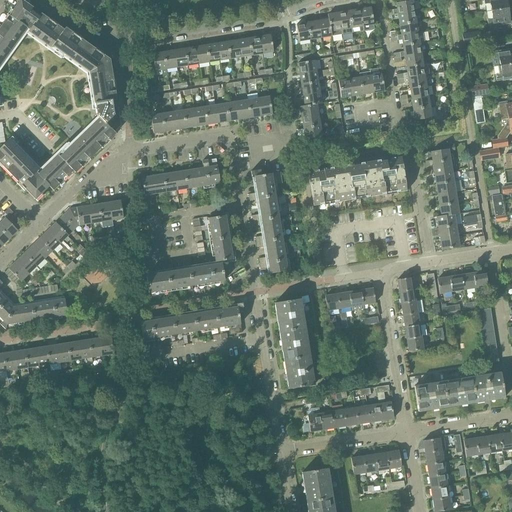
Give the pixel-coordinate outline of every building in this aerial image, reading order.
[(89,72),(91,84),(96,116),(99,118),(60,156),(58,155),(36,176),(34,174),(38,170),(8,140),(0,148),(0,160),(8,168),(6,170),(18,182),(20,180),(23,183),(21,185),(35,199),(40,193),(42,195),(50,187),(54,191),(60,185),(58,183),(66,175),(68,177),(74,171),(76,173),(82,167),(80,165),(88,158),(90,160),(102,148),(100,146),(107,138),(109,140),(115,134),(110,128),(115,123),(111,101),(116,100),(115,91),(112,92),(110,81),(113,80),(109,60),(104,55),(102,58),(93,51),(95,49),(81,39),(80,42),(71,35),(72,33),(65,28),(64,30),(57,25),(56,27),(47,21),(48,19),(41,14),(39,17),(30,11),(33,8),(27,3),(26,5),(21,1),(21,0),(19,0),(9,16),(11,17),(8,21),(6,19),(0,27),(0,65),(27,29),(29,30),(28,32),(51,48),(52,46),(89,72)] [(387,16),(394,15),(398,14),(415,12),(413,0),(396,3),(397,9),(386,11),(387,16)] [(490,4),(491,12),(509,9),(507,1),(506,1),(505,0),(484,0),(485,5),(490,4)] [(360,9),(363,26),(362,26),(363,31),(374,30),(373,25),(371,7),(360,9)] [(360,9),(349,11),(352,28),(359,27),(360,32),(363,31),(362,26),(363,26),(360,9)] [(510,17),(509,9),(491,12),(492,19),(487,20),(488,25),(493,24),(493,26),(506,24),(506,20),(509,20),(509,17),(510,17)] [(349,11),(338,13),(341,30),(352,28),(349,11)] [(399,25),(417,22),(415,12),(398,14),(394,15),(394,19),(398,19),(399,25)] [(342,35),(341,30),(338,13),(327,15),(328,19),(329,19),(330,32),(331,31),(332,36),(332,37),(342,35)] [(328,19),(318,21),(321,38),(332,36),(331,31),(330,32),(329,19),(328,19)] [(310,40),(321,38),(318,21),(307,23),(310,40)] [(418,33),(417,22),(399,25),(401,36),(418,33)] [(299,42),(310,40),(307,23),(296,24),(299,42)] [(397,36),(391,37),(391,42),(402,40),(403,47),(420,44),(425,43),(423,32),(418,33),(401,36),(397,36)] [(463,45),(474,43),(480,42),(478,32),(462,35),(463,45)] [(270,35),(259,37),(262,54),(273,52),(270,35)] [(262,54),(259,37),(249,38),(252,55),(262,54)] [(249,38),(238,40),(241,57),(252,55),(249,38)] [(241,57),(238,40),(228,42),(230,59),(241,57)] [(228,42),(217,44),(220,60),(230,59),(228,42)] [(474,43),(463,45),(465,52),(475,50),(474,43)] [(217,44),(206,45),(209,62),(220,60),(217,44)] [(401,57),(405,57),(422,54),(420,44),(403,47),(404,52),(400,53),(401,57)] [(206,45),(195,47),(198,64),(209,62),(206,45)] [(192,48),(185,49),(188,66),(198,64),(195,47),(192,48)] [(178,67),(188,66),(185,49),(175,50),(178,67)] [(167,69),(178,67),(175,50),(164,52),(167,69)] [(500,67),(500,66),(511,64),(511,52),(509,53),(509,52),(503,53),(503,51),(498,52),(498,54),(492,55),(494,68),(500,67)] [(166,69),(167,69),(164,52),(153,54),(155,71),(162,70),(163,77),(167,76),(166,69)] [(405,57),(406,67),(424,65),(422,54),(405,57)] [(297,63),(299,75),(316,72),(315,60),(297,63)] [(396,75),(397,80),(404,79),(408,78),(425,76),(430,75),(428,64),(424,65),(406,67),(407,73),(396,75)] [(511,64),(500,66),(500,67),(501,74),(496,75),(497,82),(508,80),(508,77),(511,76),(511,64)] [(370,70),(370,76),(371,76),(373,93),(384,91),(381,74),(380,68),(370,70)] [(299,75),(301,85),(318,82),(316,72),(299,75)] [(370,76),(360,77),(363,94),(373,93),(371,76),(370,76)] [(427,86),(425,76),(408,78),(404,79),(397,80),(398,84),(409,83),(410,89),(427,86)] [(352,96),(363,94),(360,77),(349,79),(352,96)] [(341,98),(352,96),(349,79),(338,81),(341,98)] [(320,93),(318,82),(301,85),(303,96),(320,93)] [(487,84),(470,87),(472,97),(489,95),(487,84)] [(429,97),(427,86),(410,89),(411,99),(429,97)] [(322,104),(320,93),(303,96),(304,106),(305,107),(317,105),(322,104)] [(432,96),(429,97),(411,99),(413,110),(430,107),(429,98),(432,98),(432,96)] [(484,123),(480,96),(472,98),(476,124),(484,123)] [(269,97),(258,98),(261,116),(272,114),(269,97)] [(250,118),(261,116),(258,98),(247,100),(250,118)] [(239,120),(250,118),(247,100),(236,102),(239,120)] [(229,121),(239,120),(236,102),(226,103),(229,121)] [(218,123),(229,121),(226,103),(215,105),(218,123)] [(502,120),(506,120),(511,118),(511,104),(506,105),(506,106),(500,107),(502,120)] [(207,125),(218,123),(215,105),(204,107),(207,125)] [(319,115),(317,105),(305,107),(304,106),(299,107),(301,118),(319,115)] [(197,126),(207,125),(204,107),(194,109),(197,126)] [(433,123),(430,107),(413,110),(415,121),(425,119),(426,124),(433,123)] [(186,128),(197,126),(194,109),(183,110),(186,128)] [(186,128),(183,110),(172,112),(175,130),(186,128)] [(164,132),(175,130),(172,112),(162,114),(164,132)] [(164,132),(162,114),(150,116),(153,133),(164,132)] [(320,126),(319,115),(301,118),(303,128),(320,126)] [(444,115),(442,118),(443,123),(451,122),(450,115),(444,115)] [(511,118),(506,120),(506,124),(497,134),(498,140),(492,140),(493,149),(507,146),(506,137),(510,133),(511,133),(511,134),(511,133),(511,118)] [(320,126),(303,128),(305,139),(322,136),(320,126)] [(455,150),(454,145),(436,148),(436,150),(424,152),(426,167),(433,165),(435,174),(452,171),(449,151),(455,150)] [(480,160),(486,159),(486,157),(499,155),(498,148),(479,151),(480,160)] [(503,165),(504,171),(511,169),(511,156),(511,154),(504,155),(506,165),(503,165)] [(380,161),(370,162),(376,196),(407,191),(406,189),(401,157),(386,160),(380,161)] [(204,168),(195,170),(198,187),(224,184),(222,171),(219,171),(217,159),(202,161),(204,168)] [(339,167),(345,201),(376,196),(370,162),(355,165),(349,166),(339,167)] [(313,206),(345,201),(339,167),(330,169),(324,169),(308,172),(313,206)] [(195,170),(185,171),(188,189),(198,187),(195,170)] [(288,271),(286,260),(274,185),(282,184),(281,172),(261,175),(260,170),(251,172),(252,178),(254,177),(257,193),(248,194),(250,205),(259,204),(261,215),(252,216),(254,227),(262,225),(264,236),(255,238),(257,248),(266,247),(268,258),(259,259),(261,269),(269,268),(270,274),(288,271)] [(185,171),(174,173),(177,191),(188,189),(185,171)] [(435,174),(436,185),(454,182),(452,171),(435,174)] [(174,173),(163,174),(166,192),(177,191),(174,173)] [(163,174),(153,176),(156,194),(166,192),(163,174)] [(144,196),(156,194),(153,176),(142,178),(144,196)] [(436,185),(438,195),(456,193),(454,182),(436,185)] [(511,186),(502,188),(503,194),(503,195),(511,193),(511,186)] [(438,195),(440,206),(458,204),(456,193),(438,195)] [(505,216),(505,215),(501,195),(499,195),(491,196),(488,197),(486,197),(487,202),(492,201),(495,217),(505,216)] [(109,203),(112,221),(124,219),(121,201),(109,203)] [(109,203),(99,205),(101,222),(112,221),(109,203)] [(459,214),(458,204),(440,206),(441,216),(442,217),(447,216),(454,215),(459,214)] [(88,206),(91,224),(101,222),(99,205),(88,206)] [(88,206),(77,208),(80,226),(91,224),(88,206)] [(9,208),(5,212),(9,217),(13,212),(9,208)] [(63,216),(76,229),(78,226),(80,226),(77,208),(70,209),(63,216)] [(456,226),(454,215),(447,216),(442,217),(441,216),(436,216),(438,229),(456,226)] [(476,216),(466,217),(467,224),(477,222),(481,222),(480,215),(476,215),(476,216)] [(63,216),(55,223),(68,236),(76,229),(63,216)] [(232,259),(231,248),(225,216),(208,218),(215,262),(232,259)] [(6,218),(0,223),(0,228),(10,239),(18,231),(6,218)] [(67,237),(68,236),(55,223),(47,231),(60,244),(64,240),(67,237)] [(438,229),(440,239),(458,236),(456,226),(438,229)] [(0,228),(0,244),(2,246),(10,239),(0,228)] [(47,231),(39,239),(52,252),(60,244),(47,231)] [(458,236),(440,239),(442,250),(460,247),(458,236)] [(32,246),(44,259),(52,252),(39,239),(32,246)] [(75,250),(78,253),(83,249),(80,245),(75,250)] [(32,246),(24,254),(37,267),(44,259),(32,246)] [(76,259),(78,261),(87,252),(86,252),(83,249),(78,253),(80,255),(76,259)] [(90,255),(87,252),(78,261),(81,264),(90,255)] [(29,274),(37,267),(24,254),(16,261),(29,274)] [(227,263),(190,269),(188,260),(183,261),(184,269),(174,271),(172,263),(161,264),(163,273),(152,275),(151,266),(146,267),(147,276),(146,276),(149,293),(225,281),(223,273),(229,272),(227,263)] [(16,261),(8,269),(11,271),(13,274),(15,276),(17,278),(19,281),(21,282),(29,274),(16,261)] [(72,262),(66,267),(70,271),(75,265),(72,262)] [(51,271),(46,276),(49,280),(54,275),(51,271)] [(485,271),(473,273),(475,288),(488,286),(485,271)] [(473,273),(461,275),(464,290),(475,288),(473,273)] [(461,275),(450,277),(452,292),(464,290),(461,275)] [(397,280),(399,292),(413,290),(411,277),(397,280)] [(450,277),(437,279),(439,294),(452,292),(450,277)] [(38,283),(33,278),(29,281),(34,286),(38,283)] [(0,316),(8,325),(67,315),(65,299),(13,307),(0,293),(0,286),(3,284),(0,280),(0,316)] [(373,289),(361,291),(363,305),(375,303),(373,289)] [(399,292),(401,303),(415,301),(413,290),(399,292)] [(361,291),(349,293),(351,307),(352,311),(364,309),(363,305),(361,291)] [(349,293),(337,294),(339,309),(351,307),(349,293)] [(327,311),(339,309),(337,294),(325,296),(327,311)] [(305,328),(304,319),(300,299),(275,303),(279,332),(305,328)] [(417,313),(415,301),(401,303),(403,315),(417,313)] [(151,321),(140,322),(141,325),(143,339),(154,338),(165,336),(176,334),(187,332),(197,331),(208,329),(218,327),(229,326),(230,335),(242,333),(239,313),(244,312),(243,303),(236,304),(237,307),(227,309),(216,310),(205,312),(194,314),(184,315),(173,317),(162,319),(151,321)] [(455,312),(454,305),(446,307),(446,304),(441,305),(442,314),(455,312)] [(477,311),(478,317),(491,315),(490,309),(477,311)] [(340,311),(341,323),(342,329),(348,328),(345,311),(340,311)] [(403,315),(405,327),(419,325),(417,313),(403,315)] [(405,327),(407,339),(421,337),(419,325),(405,327)] [(481,334),(494,332),(493,326),(480,328),(481,334)] [(279,332),(284,360),(310,356),(305,328),(279,332)] [(100,338),(103,356),(114,354),(112,336),(100,338)] [(423,349),(421,337),(407,339),(409,351),(423,349)] [(100,338),(89,340),(92,358),(103,356),(100,338)] [(78,342),(81,359),(92,358),(89,340),(78,342)] [(78,342),(68,343),(71,361),(81,359),(78,342)] [(57,345),(60,363),(71,361),(68,343),(57,345)] [(57,345),(47,347),(50,364),(60,363),(57,345)] [(35,348),(39,366),(50,364),(47,347),(35,348)] [(35,348),(25,350),(28,368),(39,366),(35,348)] [(14,352),(17,370),(28,368),(25,350),(14,352)] [(14,352),(4,354),(6,371),(17,370),(14,352)] [(310,356),(284,360),(289,389),(314,385),(310,356)] [(499,361),(485,363),(486,369),(499,367),(499,361)] [(472,377),(476,403),(505,398),(500,373),(472,377)] [(447,407),(476,403),(472,377),(443,382),(447,407)] [(418,412),(447,407),(443,382),(414,386),(418,412)] [(381,421),(386,420),(394,419),(391,402),(385,403),(384,392),(389,391),(388,386),(376,388),(379,404),(381,421)] [(318,403),(317,397),(305,399),(306,405),(318,403)] [(370,422),(381,421),(379,404),(367,406),(370,422)] [(357,424),(370,422),(367,406),(355,408),(357,424)] [(310,432),(322,430),(320,414),(319,408),(313,409),(314,415),(307,416),(310,432)] [(355,408),(343,410),(346,426),(357,424),(355,408)] [(334,428),(346,426),(343,410),(331,412),(334,428)] [(322,430),(334,428),(331,412),(320,414),(322,430)] [(511,437),(511,433),(499,435),(501,451),(511,449),(511,437)] [(487,437),(490,453),(501,451),(499,435),(487,437)] [(487,437),(475,439),(478,455),(490,453),(487,437)] [(423,441),(425,453),(441,451),(439,438),(423,441)] [(478,455),(475,439),(463,441),(466,457),(478,455)] [(379,453),(379,454),(375,454),(377,471),(389,469),(387,453),(386,453),(386,451),(379,453)] [(399,451),(387,453),(389,469),(401,467),(399,451)] [(425,453),(427,465),(443,462),(441,451),(425,453)] [(365,473),(377,471),(375,454),(363,456),(365,473)] [(363,456),(352,458),(351,458),(353,475),(365,473),(363,456)] [(503,461),(504,465),(505,471),(511,469),(511,463),(511,464),(511,460),(503,461)] [(427,465),(429,477),(445,474),(443,462),(427,465)] [(302,473),(306,501),(332,497),(327,469),(302,473)] [(504,480),(511,479),(511,472),(503,474),(504,480)] [(429,477),(431,489),(447,486),(445,474),(429,477)] [(431,489),(433,501),(449,498),(447,486),(431,489)] [(306,501),(308,511),(334,511),(332,497),(306,501)] [(433,501),(434,511),(437,511),(451,510),(449,498),(433,501)]
